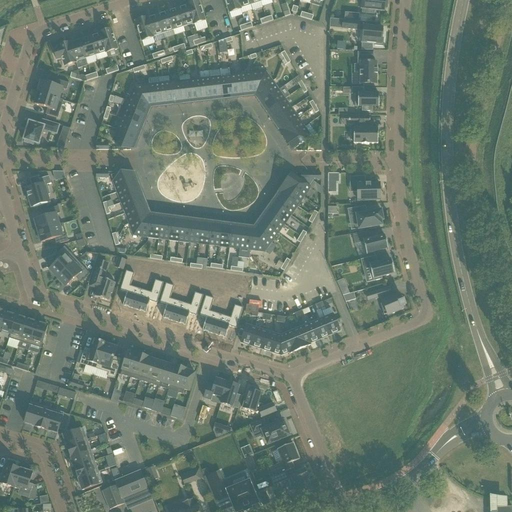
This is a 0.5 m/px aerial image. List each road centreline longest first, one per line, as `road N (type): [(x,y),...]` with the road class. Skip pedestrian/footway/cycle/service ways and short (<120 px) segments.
road 1 (secondary): [(485,349),(458,258),(447,126),(463,0)]
road 2 (residential): [(20,251),(32,293),(290,374)]
road 3 (residential): [(290,374),(426,312),(398,161)]
road 4 (residential): [(135,0),(35,35),(0,141)]
road 5 (residential): [(398,161),(405,0)]
road 6 (residential): [(290,374),(346,507)]
road 7 (residential): [(0,160),(131,158)]
